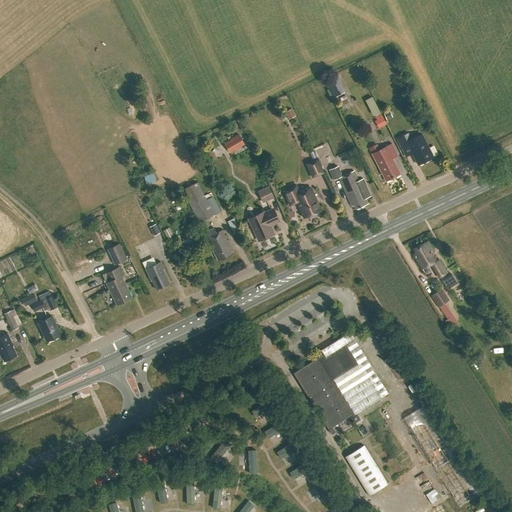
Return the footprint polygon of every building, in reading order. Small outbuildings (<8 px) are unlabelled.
[(345,92),(340,82),(329,88),(333,98),(345,92)] [(285,113),(289,120),(296,117),(292,110),(285,113)] [(373,117),(377,126),(385,123),(380,113),(373,117)] [(397,139),(403,150),(409,147),(418,164),(433,157),(422,133),(411,139),(408,133),(397,139)] [(244,143),(239,135),(224,144),(226,148),(232,144),(235,148),(244,143)] [(379,150),(377,145),(370,148),(386,181),(400,174),(392,158),(398,155),(392,144),(379,150)] [(314,177),(324,172),(317,158),(307,163),(314,177)] [(363,178),(359,180),(354,170),(342,176),(338,166),(329,170),(333,180),(339,178),(351,207),(354,206),(356,209),(368,204),(367,200),(366,198),(368,197),(366,193),(369,191),(363,178)] [(198,183),(183,190),(199,222),(214,215),(198,183)] [(297,203),(304,218),(321,211),(311,188),(300,193),(296,185),(283,191),(290,206),(297,203)] [(262,202),(273,197),(269,187),(258,192),(262,202)] [(207,200),(215,215),(221,212),(213,197),(207,200)] [(273,209),(264,213),(263,212),(249,219),(259,241),(274,234),(269,226),(279,221),(273,209)] [(98,226),(99,232),(109,229),(107,223),(98,226)] [(150,227),(154,236),(160,234),(156,224),(150,227)] [(165,231),(169,239),(175,236),(170,228),(165,231)] [(230,243),(229,244),(222,230),(207,238),(218,260),(231,254),(230,251),(233,249),(230,243)] [(439,260),(437,262),(431,253),(434,251),(427,241),(413,248),(416,252),(413,254),(422,269),(431,264),(439,277),(447,273),(439,260)] [(109,248),(117,264),(128,259),(120,243),(109,248)] [(152,281),(153,280),(157,289),(169,283),(163,269),(164,269),(161,262),(146,269),(152,281)] [(103,275),(118,305),(132,298),(121,277),(124,276),(119,267),(103,275)] [(451,274),(442,280),(447,289),(457,283),(451,274)] [(37,290),(34,284),(26,288),(29,294),(37,290)] [(449,300),(441,288),(431,295),(438,307),(449,300)] [(33,292),(21,298),(24,305),(36,299),(33,292)] [(53,295),(33,305),(36,311),(44,307),(46,311),(52,307),(53,310),(59,307),(53,295)] [(3,313),(12,330),(22,325),(14,308),(3,313)] [(458,316),(455,318),(448,308),(443,312),(453,327),(462,322),(458,316)] [(39,322),(48,341),(61,334),(53,316),(39,322)] [(7,333),(0,336),(0,359),(2,358),(4,362),(17,355),(12,346),(13,346),(7,333)] [(324,353),(292,374),(303,391),(328,430),(354,413),(355,414),(381,398),(360,363),(359,363),(345,341),(332,349),(324,353)] [(428,404),(406,417),(441,476),(447,472),(445,468),(452,464),(457,472),(466,466),(448,437),(428,404)] [(283,457),(300,448),(297,441),(279,451),(283,457)] [(345,457),(369,495),(388,484),(364,445),(345,457)] [(293,472),(297,478),(311,469),(306,463),(293,472)] [(452,474),(447,479),(451,484),(456,479),(452,474)] [(215,507),(223,507),(223,489),(216,489),(215,507)] [(436,489),(428,495),(434,502),(441,496),(436,489)] [(250,511),(256,505),(250,501),(242,511),(250,511)]
